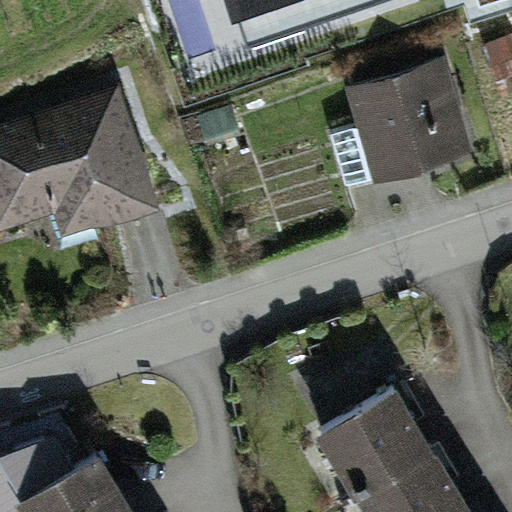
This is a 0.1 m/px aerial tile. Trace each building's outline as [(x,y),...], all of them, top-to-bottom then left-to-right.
[(387,178),(480,148),(449,53),(355,83),(387,178)] [(0,217),(3,226),(64,206),(73,232),(166,201),(127,83),(0,124),(0,217)] [(444,440),(406,381),(321,435),(359,494),(444,440)] [(461,511),(482,499),(444,440),(359,494),(369,511),(461,511)] [(144,511),(105,450),(23,501),(30,511),(144,511)] [(490,511),(482,499),(461,511),(490,511)]
